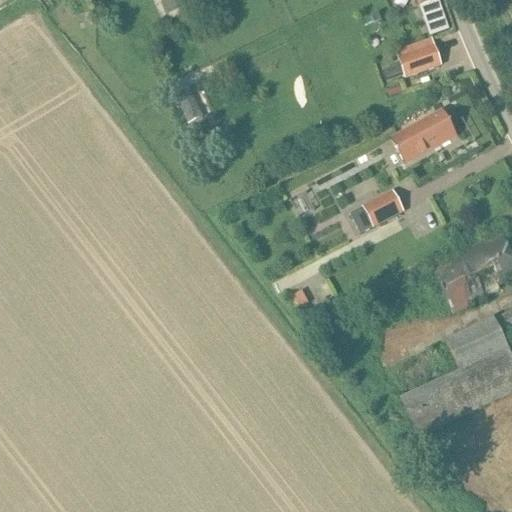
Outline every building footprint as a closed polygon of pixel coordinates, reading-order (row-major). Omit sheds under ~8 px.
[(177,0),(166,0),(160,3),(166,14),(181,7),(177,0)] [(414,0),(428,38),(447,30),(437,0),(414,0)] [(433,47),(397,59),(403,79),(440,66),(433,47)] [(189,89),(174,96),(187,126),(203,119),(189,89)] [(441,115),(391,143),(400,163),(407,159),(409,162),(453,137),(441,115)] [(372,230),(403,214),(392,192),(361,208),(372,230)] [(511,260),(499,234),(481,243),(429,269),(450,311),(481,295),(483,300),(498,292),(496,288),(511,279),(511,260)] [(301,292),(291,297),(298,310),(308,305),(301,292)] [(511,314),(511,312),(492,320),(446,343),(460,372),(400,400),(418,437),(507,396),(511,392),(511,360),(502,341),(504,340),(501,335),(511,329),(511,314)]
